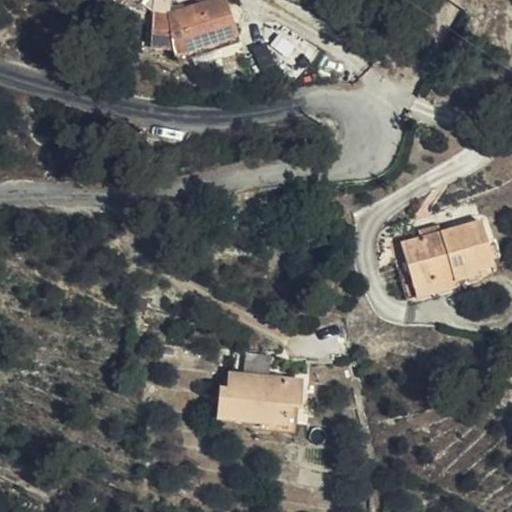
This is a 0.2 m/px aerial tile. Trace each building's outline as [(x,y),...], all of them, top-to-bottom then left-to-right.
[(167,0),(166,9),(199,36),(255,16),(249,0),(167,0)] [(199,36),(166,9),(163,26),(185,30),(187,40),(199,36)] [(404,300),(413,298),(412,287),(453,279),(454,285),(479,281),(479,275),(494,273),(487,228),(445,235),(425,239),(393,244),(404,300)] [(412,287),(413,298),(455,290),(454,285),(453,279),(412,287)] [(196,436),(277,430),(272,385),(201,391),(203,409),(194,409),(196,436)]
